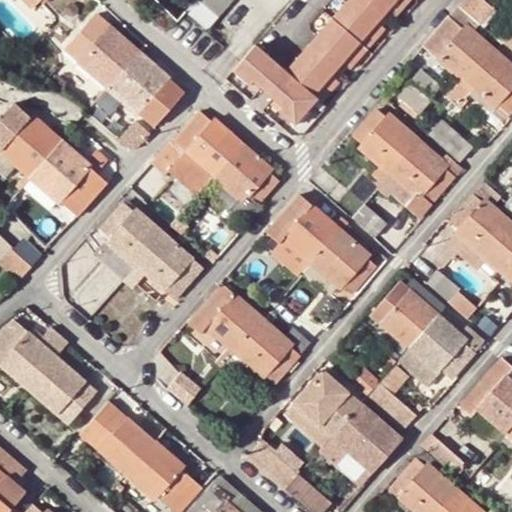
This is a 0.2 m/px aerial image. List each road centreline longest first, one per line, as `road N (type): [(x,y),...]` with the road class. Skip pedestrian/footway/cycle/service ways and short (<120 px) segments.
road 1 (residential): [(221,464),(511,133)]
road 2 (residential): [(298,174),(121,372)]
road 3 (residential): [(203,87),(33,280)]
road 4 (residential): [(511,334),(356,511)]
road 5 (residential): [(447,0),(298,174)]
road 6 (residential): [(121,372),(221,464)]
road 7 (residential): [(33,280),(37,297),(121,372)]
road 8 (residential): [(298,174),(203,87)]
road 9 (residential): [(203,87),(109,0)]
road 10 (residential): [(0,428),(88,511)]
